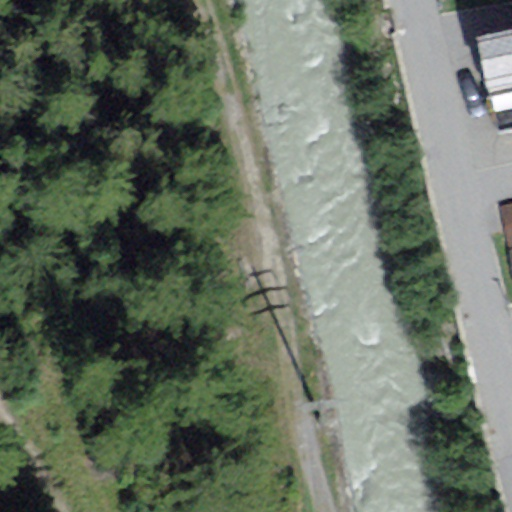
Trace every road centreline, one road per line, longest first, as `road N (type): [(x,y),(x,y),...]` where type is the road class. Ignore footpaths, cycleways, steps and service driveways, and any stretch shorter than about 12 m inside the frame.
road 1 (track): [(197,0),(325,511)]
road 2 (residential): [(411,0),(511,419)]
